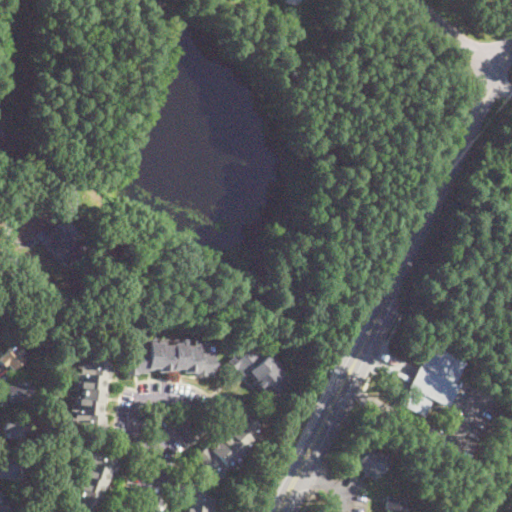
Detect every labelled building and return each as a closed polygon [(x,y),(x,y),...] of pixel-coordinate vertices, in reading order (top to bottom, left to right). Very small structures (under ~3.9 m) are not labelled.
[(62,230),(65,228),(80,246),(79,247),(90,260),(75,274),(69,267),(64,271),(41,243),(47,238),(44,235),(57,224),(62,230)] [(21,262),(16,269),(5,261),(11,254),(21,262)] [(142,337),(142,341),(147,341),(147,338),(151,338),(151,342),(162,342),(162,345),(172,345),(172,343),(180,342),(180,339),(184,339),(184,346),(193,346),(193,343),(196,343),(196,344),(202,344),(202,340),(205,340),(205,344),(207,344),(207,351),(213,351),(213,362),(218,362),(218,366),(214,366),(214,376),(195,376),(195,372),(183,373),(183,368),(172,368),(172,372),(158,372),(158,370),(147,370),(147,373),(137,373),(137,374),(126,374),(126,359),(131,358),(130,348),(137,348),(137,341),(139,341),(139,337),(142,337)] [(24,362),(19,367),(16,365),(11,370),(5,364),(3,366),(0,362),(0,356),(14,343),(22,352),(18,355),(22,359),(22,360),(24,362)] [(465,362),(455,384),(458,385),(447,407),(432,399),(423,416),(401,405),(409,388),(407,387),(417,365),(420,366),(431,345),(465,362)] [(266,348),(263,351),(266,355),(270,351),(273,354),(269,357),(277,365),(275,367),(281,374),(283,373),(286,377),(289,374),(291,376),(288,379),(289,380),(284,385),(288,390),(271,405),(267,401),(266,402),(258,394),(261,391),(252,382),(254,380),(247,372),(243,375),(236,368),(234,370),(227,361),(240,350),(243,353),(250,347),(254,351),(259,347),(261,348),(264,346),(266,348)] [(111,361),(110,365),(111,365),(110,377),(107,377),(102,415),(106,415),(105,425),(107,426),(106,437),(90,435),(91,431),(80,430),(80,422),(74,421),(75,412),(69,412),(71,396),(74,397),(75,387),(72,387),(73,372),(79,373),(80,363),(87,363),(88,358),(111,360),(111,361)] [(30,389),(32,397),(7,401),(6,395),(2,395),(1,386),(29,382),(30,389)] [(263,437),(256,444),(254,441),(222,472),(224,474),(221,478),(214,471),(210,475),(203,468),(201,470),(196,465),(198,462),(193,457),(205,446),(210,450),(236,425),(230,419),(234,416),(232,414),(243,403),(256,416),(253,418),(260,426),(256,430),(263,437)] [(506,415),(503,423),(492,418),(495,410),(506,415)] [(26,419),(26,432),(21,432),(21,438),(6,438),(6,430),(2,430),(2,419),(26,419)] [(504,430),(501,438),(490,433),(494,425),(504,430)] [(93,446),(117,454),(120,455),(115,472),(112,471),(107,484),(106,483),(96,511),(62,511),(81,459),(84,460),(88,448),(91,449),(93,446)] [(367,447),(377,455),(378,453),(388,461),(373,480),(358,467),(354,464),(367,447)] [(26,472),(24,482),(0,477),(0,457),(25,462),(24,471),(26,471),(26,472)] [(182,511),(183,504),(180,503),(181,494),(180,493),(181,482),(197,484),(197,488),(207,489),(206,496),(213,497),(211,511),(182,511)] [(0,511),(0,492),(11,499),(17,502),(11,511),(0,511)] [(407,511),(385,511),(386,509),(384,509),(385,495),(406,497),(405,509),(408,510),(407,511)]
